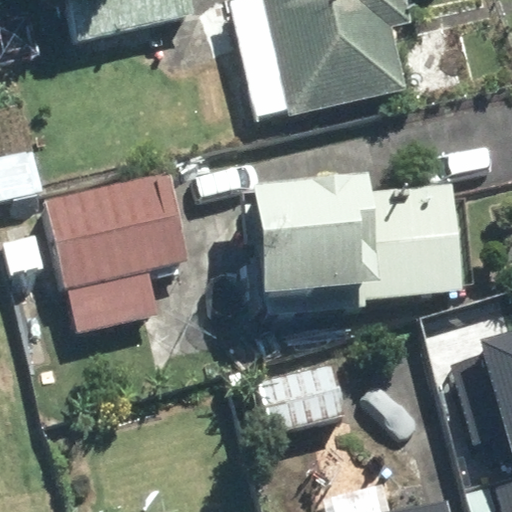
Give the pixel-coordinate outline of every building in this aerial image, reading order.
[(216,18),(228,15),(223,0),(47,0),(61,56),(216,18)] [(376,44),(398,38),(389,0),(243,0),(246,11),(274,124),(276,132),(390,104),(376,44)] [(274,124),(246,11),(228,15),(216,18),(244,131),(274,124)] [(17,160),(0,164),(0,207),(27,201),(17,160)] [(144,327),(134,286),(177,277),(155,182),(29,210),(59,347),(144,327)] [(436,205),(220,213),(224,318),(440,310),(436,205)] [(511,335),(443,355),(467,442),(486,436),(495,467),(511,462),(511,335)] [(320,375),(242,392),(255,450),(333,432),(320,375)] [(511,511),(511,501),(475,511),(511,511)]
